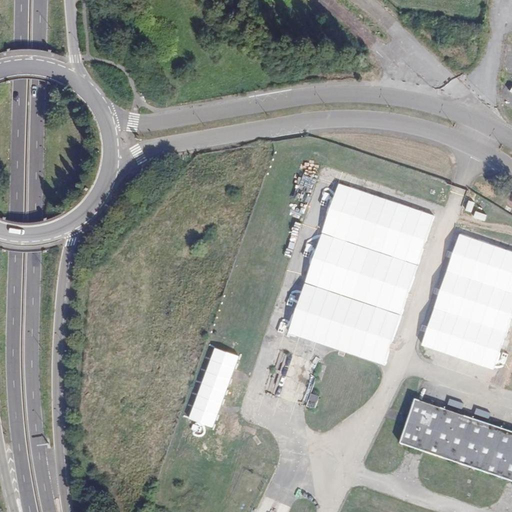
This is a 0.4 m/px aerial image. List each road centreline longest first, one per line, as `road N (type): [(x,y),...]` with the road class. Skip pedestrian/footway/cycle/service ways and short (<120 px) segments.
road 1 (secondary): [(49,511),(31,364),(41,0)]
road 2 (secondary): [(20,0),(11,349),(29,511)]
road 3 (unclassified): [(511,138),(443,105),(357,93),(132,123),(98,106)]
road 4 (unclassified): [(110,167),(177,144),(326,119),(375,119),(426,131),(511,171)]
road 5 (secondary): [(65,511),(56,353),(65,262),(78,221)]
